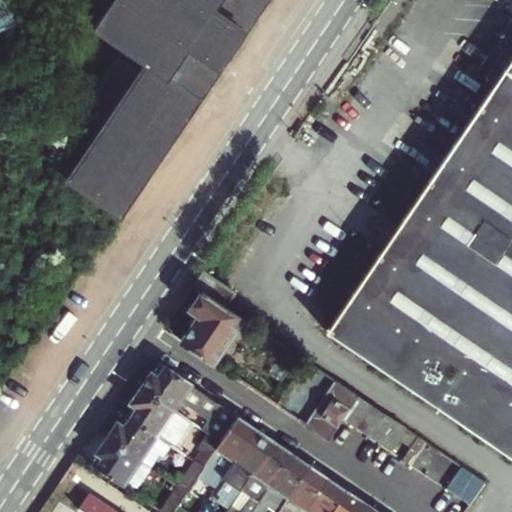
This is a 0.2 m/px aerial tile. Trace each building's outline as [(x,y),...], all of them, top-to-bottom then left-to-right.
[(116,228),(124,216),(265,9),(270,0),(116,0),(98,26),(128,47),(91,103),(99,108),(73,147),(88,157),(71,181),(114,209),(106,221),(116,228)] [(330,128),(318,119),(308,134),(321,142),(330,128)] [(207,292),(230,307),(239,295),(209,275),(200,287),(207,292)] [(185,342),(217,363),(248,320),(230,307),(207,292),(196,307),(197,312),(203,316),(185,342)] [(170,367),(163,362),(156,373),(163,377),(170,367)] [(156,373),(145,388),(179,411),(190,395),(216,413),(223,403),(170,367),(163,377),(156,373)] [(339,381),(308,425),(331,440),(347,418),(353,409),(362,397),(339,381)] [(179,411),(145,388),(134,403),(137,405),(142,408),(135,418),(166,438),(170,432),(166,430),(179,411)] [(362,397),(353,409),(347,418),(360,427),(375,405),(369,401),(362,397)] [(137,405),(130,414),(135,418),(142,408),(137,405)] [(375,405),(360,427),(373,436),(388,414),(375,405)] [(124,423),(129,427),(135,418),(130,414),(124,423)] [(373,436),(384,444),(400,422),(388,414),(373,436)] [(241,416),(223,442),(219,448),(238,461),(261,429),(241,416)] [(166,438),(135,418),(129,427),(124,423),(122,422),(112,437),(155,467),(168,448),(173,452),(177,446),(166,438)] [(400,422),(384,444),(396,451),(410,429),(400,422)] [(261,429),(238,461),(231,471),(226,478),(213,497),(231,509),(245,489),(278,441),(261,429)] [(396,451),(406,459),(421,437),(410,429),(396,451)] [(155,467),(112,437),(101,452),(108,457),(101,468),(137,493),(155,467)] [(245,489),(262,501),(296,453),(278,441),(245,489)] [(417,466),(427,473),(442,451),(432,444),(417,466)] [(238,461),(219,448),(213,458),(226,467),(231,471),(238,461)] [(427,473),(432,476),(447,454),(442,451),(427,473)] [(94,463),(101,468),(108,457),(101,452),(94,463)] [(262,501),(277,511),(281,511),(314,465),(296,453),(262,501)] [(198,461),(181,485),(189,491),(206,467),(198,461)] [(314,465),(281,511),(308,511),(332,478),(314,465)] [(221,474),(226,478),(231,471),(226,467),(221,474)] [(452,489),(460,495),(474,473),(466,468),(452,489)] [(460,495),(474,505),(489,483),(474,473),(460,495)] [(332,478),(308,511),(334,511),(350,490),(332,478)] [(165,511),(175,511),(189,491),(181,485),(163,511),(165,511)] [(350,490),(334,511),(360,511),(368,502),(350,490)] [(381,511),(368,502),(360,511),(381,511)]
